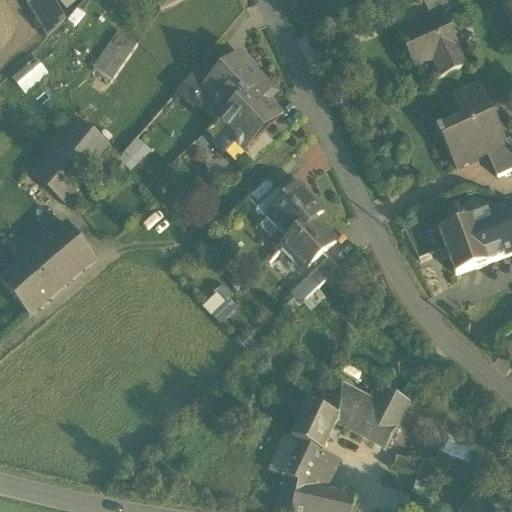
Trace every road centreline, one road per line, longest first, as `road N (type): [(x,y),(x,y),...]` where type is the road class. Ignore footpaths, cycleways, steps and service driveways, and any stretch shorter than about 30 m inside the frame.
road 1 (residential): [(511,395),(411,306),(265,0)]
road 2 (secondary): [(0,484),(118,511)]
